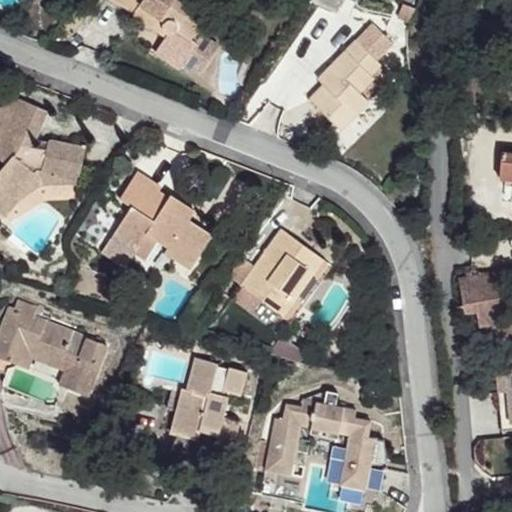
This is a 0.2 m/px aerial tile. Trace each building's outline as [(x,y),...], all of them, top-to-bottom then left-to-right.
[(115,0),(133,12),(132,14),(155,30),(162,19),(166,21),(162,26),(164,31),(168,34),(166,37),(156,53),(179,69),(198,45),(192,41),(209,15),(190,3),(192,0),(115,0)] [(382,64),(357,39),(318,78),(325,84),(331,90),(317,104),(342,128),(370,100),(368,98),(362,91),(376,77),(372,73),(382,64)] [(382,84),(376,77),(362,91),(368,98),(382,84)] [(311,97),(317,104),(331,90),(325,84),(311,97)] [(50,112),(24,99),(0,149),(0,157),(8,164),(0,173),(0,209),(8,216),(22,200),(17,195),(40,168),(56,173),(55,176),(79,182),(87,147),(50,139),(48,150),(35,145),(50,112)] [(511,153),(504,153),(501,180),(511,180),(511,153)] [(79,185),(79,182),(55,176),(56,173),(40,168),(17,195),(22,200),(43,184),(79,185)] [(156,196),(159,192),(162,187),(139,172),(122,199),(132,206),(113,237),(136,251),(147,258),(159,240),(169,248),(166,252),(191,269),(214,234),(190,219),(195,209),(173,194),(170,198),(167,204),(156,196)] [(170,198),(159,192),(156,196),(167,204),(170,198)] [(325,259),(283,229),(243,285),(284,314),(297,297),(291,294),(310,268),(315,272),(325,259)] [(130,260),(136,251),(113,237),(108,245),(130,260)] [(297,297),(315,272),(310,268),(291,294),(297,297)] [(504,273),(459,279),(461,298),(465,314),(477,312),(479,327),(511,322),(504,273)] [(64,360),(68,350),(74,337),(76,334),(37,318),(40,311),(20,302),(17,310),(13,309),(2,335),(0,333),(0,357),(30,369),(35,359),(38,349),(64,360)] [(89,339),(81,357),(70,388),(91,396),(109,347),(89,339)] [(81,357),(68,350),(64,360),(38,349),(35,359),(66,371),(61,384),(70,388),(81,357)] [(237,439),(251,443),(255,427),(225,419),(230,398),(223,395),(225,389),(243,394),(248,372),(199,359),(190,391),(184,388),(182,392),(175,391),(169,410),(178,412),(172,433),(198,440),(201,430),(203,423),(222,429),(219,435),(217,445),(234,450),(237,439)] [(511,369),(498,371),(504,432),(511,431),(511,369)] [(337,407),(340,395),(328,392),(326,405),(306,401),(305,409),(289,405),(286,423),(277,421),(263,495),(305,503),(313,465),(327,468),(325,477),(335,479),(333,489),(343,492),(341,500),(342,500),(352,503),(349,511),(366,511),(368,508),(379,510),(387,470),(384,441),(367,438),(371,422),(355,419),(357,412),(337,407)] [(203,423),(201,430),(219,435),(222,429),(203,423)] [(233,478),(206,472),(199,502),(226,509),(233,478)]
